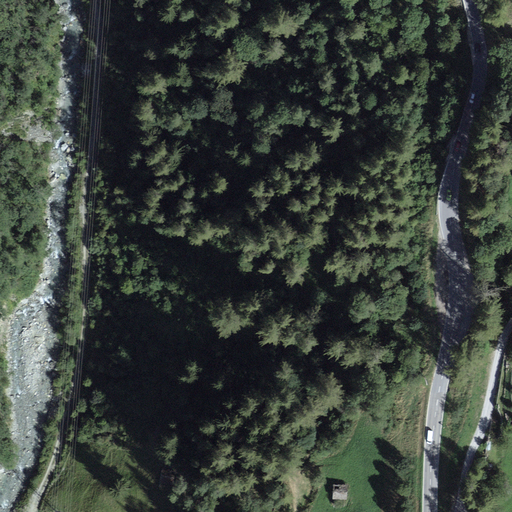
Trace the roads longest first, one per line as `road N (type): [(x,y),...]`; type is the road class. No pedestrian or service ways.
road 1 (track): [(33,511),(74,384),(101,58),(96,0)]
road 2 (secondary): [(471,0),(481,74),(449,190),(457,284),(432,440),(430,511)]
road 3 (residential): [(454,511),(511,322)]
